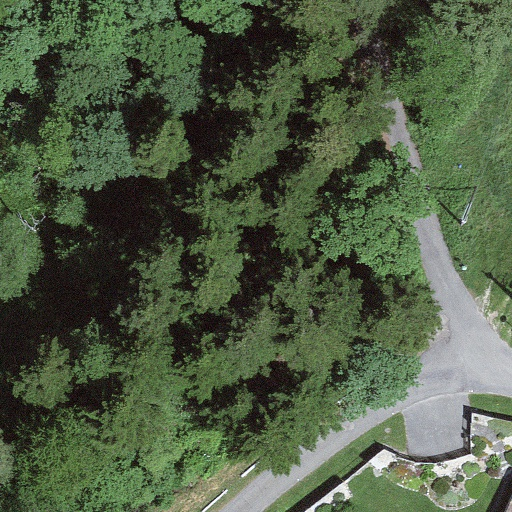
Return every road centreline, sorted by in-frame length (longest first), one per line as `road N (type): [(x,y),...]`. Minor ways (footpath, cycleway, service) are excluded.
road 1 (track): [(473,372),(357,0)]
road 2 (residential): [(511,381),(473,372),(423,383),(250,511)]
